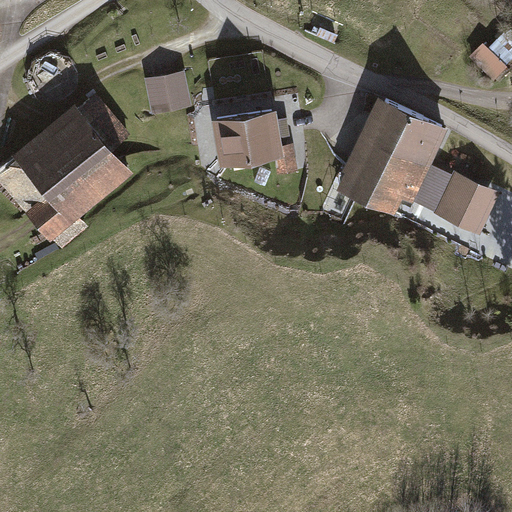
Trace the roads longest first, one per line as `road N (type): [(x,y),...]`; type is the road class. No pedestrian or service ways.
road 1 (track): [(0,106),(14,117),(41,118),(92,83),(244,26)]
road 2 (unclassified): [(391,92),(244,26),(208,0)]
road 3 (unclassified): [(511,162),(391,92)]
road 4 (track): [(0,67),(105,0)]
road 5 (residential): [(511,102),(391,92)]
